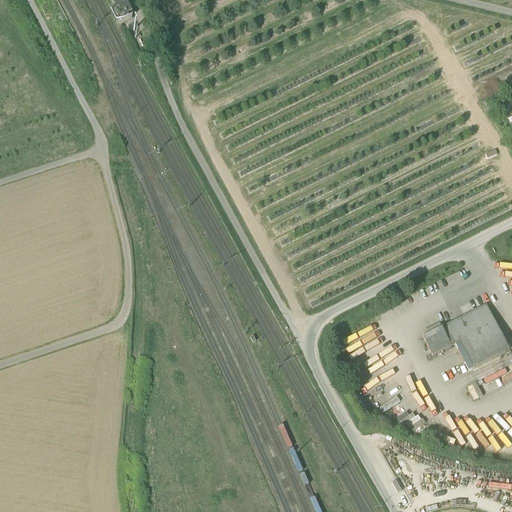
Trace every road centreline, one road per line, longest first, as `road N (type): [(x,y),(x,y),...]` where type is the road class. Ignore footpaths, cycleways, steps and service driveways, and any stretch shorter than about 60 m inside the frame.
road 1 (unclassified): [(130,0),(185,133),(294,328)]
road 2 (track): [(227,511),(215,475),(218,438),(171,328),(127,294)]
road 3 (unclassified): [(511,221),(294,328)]
road 4 (unclassified): [(294,328),(394,511)]
road 5 (track): [(100,150),(31,0)]
road 6 (track): [(0,367),(109,328),(121,321),(127,294)]
road 7 (track): [(127,294),(126,253),(100,150)]
